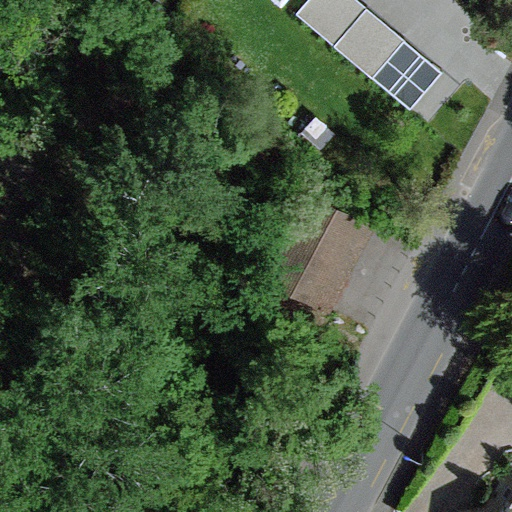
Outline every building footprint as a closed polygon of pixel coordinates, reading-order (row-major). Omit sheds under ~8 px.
[(237,0),(272,29),(295,0),(237,0)] [(378,0),(308,0),(306,3),(437,115),(469,78),(378,0)] [(384,0),(401,15),(415,0),(384,0)] [(331,277),(363,217),(314,191),(270,275),(328,305),(340,282),(331,277)] [(511,511),(511,503),(509,502),(502,511),(511,511)]
